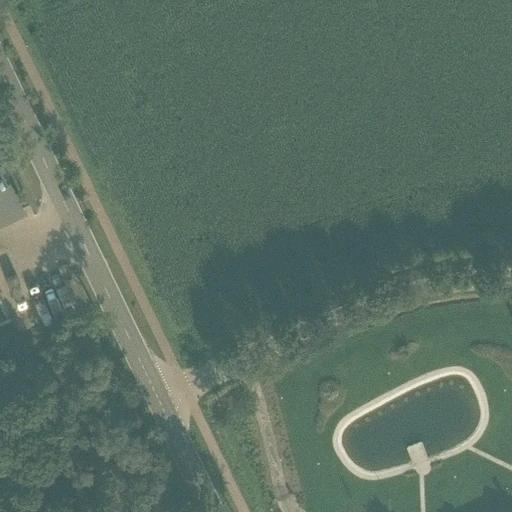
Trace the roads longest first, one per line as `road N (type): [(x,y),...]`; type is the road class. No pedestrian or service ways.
road 1 (secondary): [(165,415),(0,72)]
road 2 (unclassified): [(165,415),(389,315),(511,294)]
